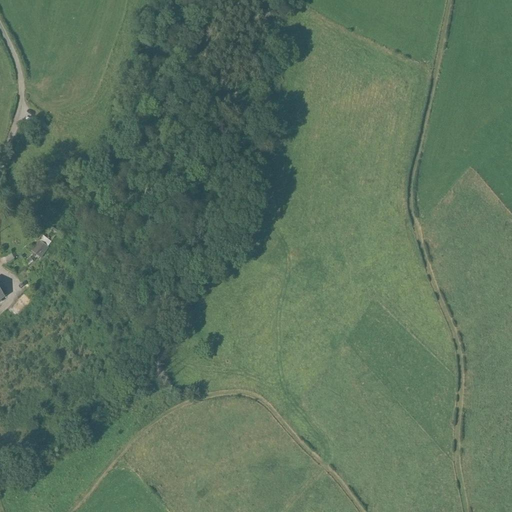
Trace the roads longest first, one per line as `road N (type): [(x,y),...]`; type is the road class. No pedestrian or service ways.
road 1 (track): [(69,511),(158,418),(222,393),(251,394),(361,511)]
road 2 (unclassified): [(0,25),(19,78),(0,172)]
